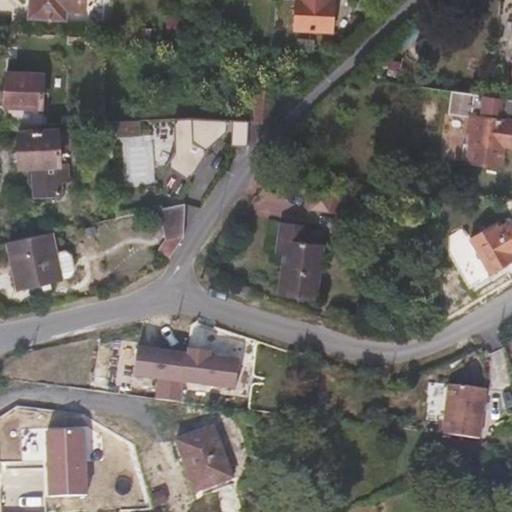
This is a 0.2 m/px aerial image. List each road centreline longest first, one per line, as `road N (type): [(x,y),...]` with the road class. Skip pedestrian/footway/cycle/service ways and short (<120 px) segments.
road 1 (residential): [(413,0),(245,164),(162,301)]
road 2 (residential): [(162,301),(406,359),(511,302)]
road 3 (residential): [(0,338),(162,301)]
